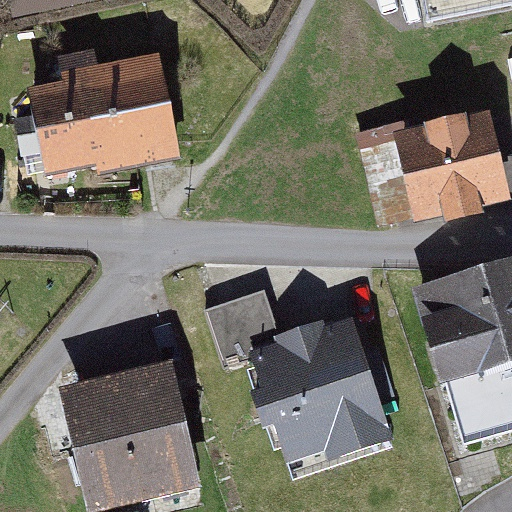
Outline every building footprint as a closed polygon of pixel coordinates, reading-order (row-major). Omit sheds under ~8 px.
[(174,67),(35,89),(49,178),(187,157),(174,67)] [(511,154),(506,120),(405,139),(421,224),(511,207),(511,154)] [(511,275),(406,307),(449,455),(511,436),(511,275)] [(359,322),(240,358),(280,492),(400,456),(359,322)] [(187,364),(65,391),(91,511),(120,511),(216,491),(187,364)]
